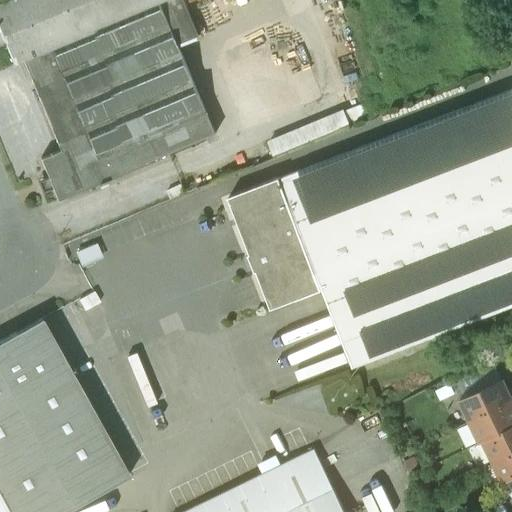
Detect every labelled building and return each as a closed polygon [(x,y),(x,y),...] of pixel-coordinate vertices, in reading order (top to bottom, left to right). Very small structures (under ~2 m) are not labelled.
[(0,0),(0,36),(11,62),(21,58),(39,101),(60,149),(40,157),(58,199),(99,182),(101,186),(107,183),(106,179),(218,132),(179,44),(200,36),(186,3),(192,0),(0,0)] [(511,90),(231,196),(253,253),(250,254),(254,263),(257,271),(259,270),(273,308),(325,289),(355,367),(511,306),(511,90)] [(364,104),(353,108),(358,119),(368,114),(364,104)] [(267,136),(272,150),(348,120),(343,106),(267,136)] [(80,262),(99,253),(94,240),(74,249),(80,262)] [(0,340),(0,511),(61,511),(127,475),(64,359),(63,360),(41,318),(0,340)] [(511,399),(502,379),(460,399),(471,420),(511,400),(511,399)] [(511,400),(471,420),(481,442),(484,440),(484,439),(511,425),(511,400)] [(511,425),(484,439),(484,440),(494,460),(511,451),(511,425)] [(511,451),(494,460),(504,482),(511,478),(511,451)] [(344,511),(317,455),(198,511),(344,511)] [(511,478),(504,482),(501,484),(506,494),(511,491),(511,478)]
